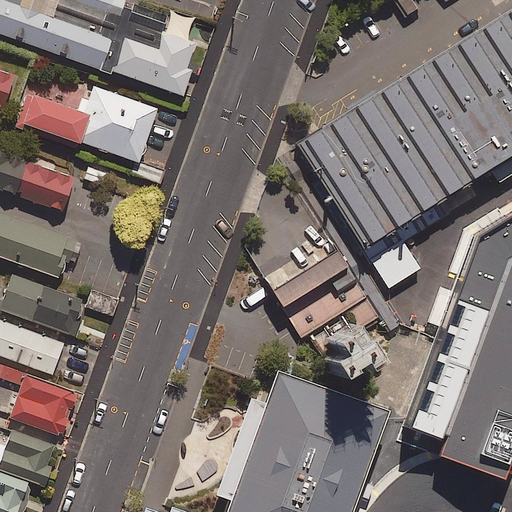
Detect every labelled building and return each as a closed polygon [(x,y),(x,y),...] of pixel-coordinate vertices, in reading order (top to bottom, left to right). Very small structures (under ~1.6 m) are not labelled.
[(0,0),(0,30),(181,96),(189,74),(182,72),(192,45),(162,35),(169,16),(134,3),(132,8),(126,6),(128,0),(49,0),(44,16),(0,0)] [(414,0),(393,0),(410,22),(424,12),(414,0)] [(511,3),(319,125),(294,140),(387,289),(420,268),(404,241),(451,211),(441,196),(489,166),(498,181),(511,172),(511,3)] [(0,110),(1,111),(13,79),(0,73),(0,110)] [(77,115),(26,97),(16,126),(78,147),(79,144),(138,164),(157,109),(87,85),(77,115)] [(0,191),(16,197),(27,164),(0,154),(0,191)] [(27,164),(16,197),(62,213),(73,180),(27,164)] [(69,238),(0,213),(0,254),(56,275),(69,238)] [(397,440),(507,480),(511,466),(511,213),(475,235),(459,281),(397,440)] [(335,247),(269,288),(300,337),(346,309),(358,328),(378,315),(335,247)] [(84,301),(12,274),(0,306),(0,307),(72,334),(84,301)] [(418,302),(411,291),(388,304),(395,316),(418,302)] [(63,342),(0,319),(0,354),(51,373),(63,342)] [(76,391),(0,362),(0,376),(21,385),(10,415),(59,434),(76,391)] [(349,511),(357,489),(386,407),(274,367),(234,479),(221,511),(349,511)] [(54,445),(11,429),(4,448),(0,446),(0,511),(16,511),(29,479),(40,483),(54,445)] [(198,511),(165,501),(160,511),(198,511)]
